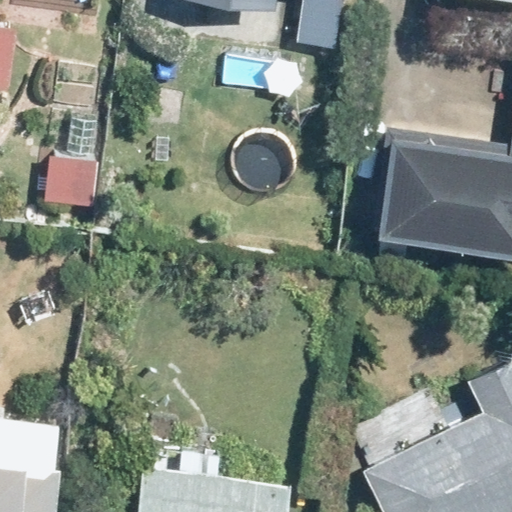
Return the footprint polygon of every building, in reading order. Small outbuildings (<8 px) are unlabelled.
[(19,22),(0,20),(0,85),(13,86),(19,22)] [(68,111),(67,143),(93,145),(96,113),(68,111)] [(379,211),(511,230),(511,129),(393,112),(379,211)] [(42,149),(38,198),(103,204),(108,155),(42,149)] [(483,395),(364,455),(391,511),(470,511),(511,491),(511,343),(468,365),(483,395)] [(53,511),(60,457),(54,455),(58,410),(0,403),(0,511),(53,511)] [(143,451),(135,511),(286,511),(292,470),(143,451)]
